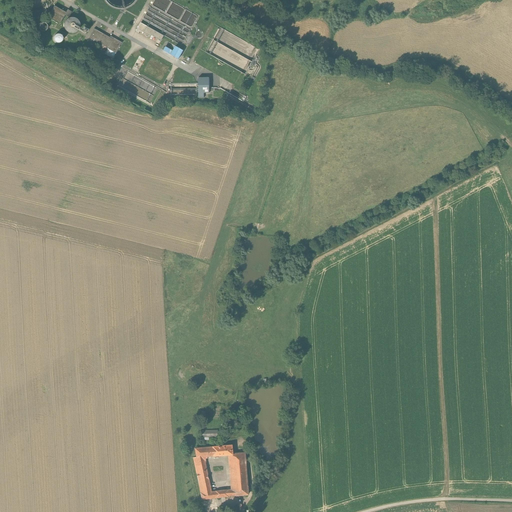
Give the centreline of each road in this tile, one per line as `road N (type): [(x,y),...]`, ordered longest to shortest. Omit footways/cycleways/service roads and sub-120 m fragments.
road 1 (track): [(434,197),(443,499)]
road 2 (track): [(511,501),(427,500),(367,511)]
